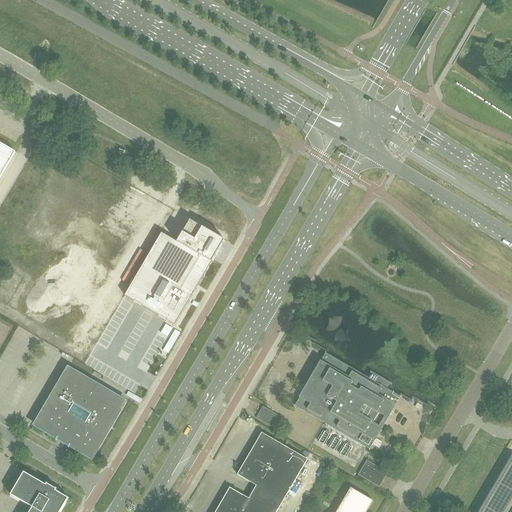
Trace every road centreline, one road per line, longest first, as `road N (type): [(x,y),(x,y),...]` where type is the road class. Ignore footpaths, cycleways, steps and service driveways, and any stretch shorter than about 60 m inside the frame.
road 1 (primary): [(339,134),(113,511)]
road 2 (unclassified): [(258,219),(100,487)]
road 3 (primary): [(99,0),(339,134)]
road 4 (unclassified): [(258,219),(203,174),(44,81)]
road 5 (unclassified): [(402,511),(511,327)]
road 6 (primary): [(164,477),(268,304)]
road 7 (primary): [(268,304),(364,149)]
road 8 (unclassified): [(201,461),(267,347),(268,304)]
road 9 (primary): [(364,149),(511,237)]
road 10 (primary): [(380,63),(343,74),(234,21)]
road 11 (primary): [(362,94),(234,21)]
road 12 (primary): [(511,189),(387,110)]
road 13 (residential): [(387,110),(453,0)]
